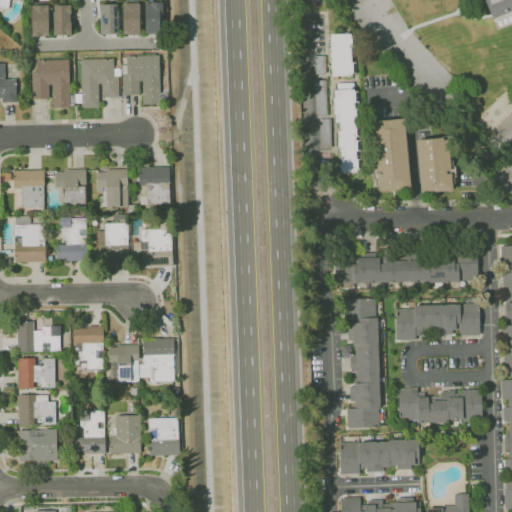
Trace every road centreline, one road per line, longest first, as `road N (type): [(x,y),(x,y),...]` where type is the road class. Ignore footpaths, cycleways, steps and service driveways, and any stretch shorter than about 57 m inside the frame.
road 1 (trunk): [(291,511),(270,0)]
road 2 (trunk): [(233,0),(253,511)]
road 3 (residential): [(511,216),(326,217)]
road 4 (residential): [(0,489),(141,485),(162,499),(163,511)]
road 5 (residential): [(0,296),(136,302)]
road 6 (residential): [(135,132),(0,135)]
